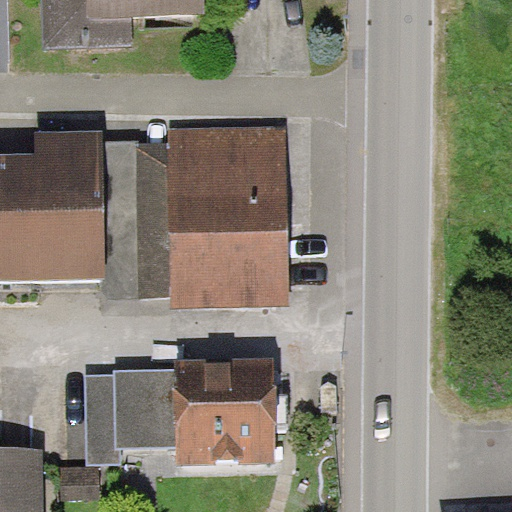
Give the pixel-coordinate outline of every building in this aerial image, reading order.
[(42,0),(43,49),(134,48),(133,20),(204,18),(204,0),(42,0)] [(291,310),(288,129),(169,131),(172,312),(291,310)] [(100,133),(36,135),(36,157),(0,157),(0,285),(104,283),(100,133)] [(274,362),(175,364),(175,374),(176,451),(177,469),(276,467),(275,412),(274,362)] [(176,451),(175,374),(116,375),(116,378),(117,451),(176,451)] [(117,451),(116,378),(86,378),(87,466),(117,466),(117,451)] [(44,511),(43,452),(0,452),(0,511),(44,511)] [(101,470),(62,470),(62,502),(101,502),(101,470)]
